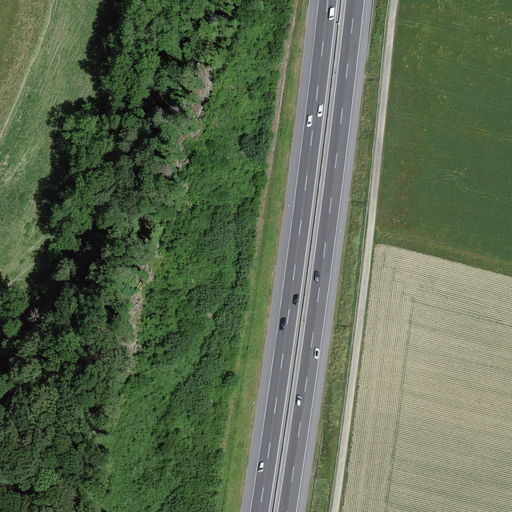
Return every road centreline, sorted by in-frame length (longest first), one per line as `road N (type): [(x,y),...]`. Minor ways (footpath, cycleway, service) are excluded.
road 1 (motorway): [(328,0),(259,511)]
road 2 (motorway): [(287,511),(355,0)]
road 3 (track): [(335,511),(395,0)]
road 4 (track): [(295,0),(264,203)]
